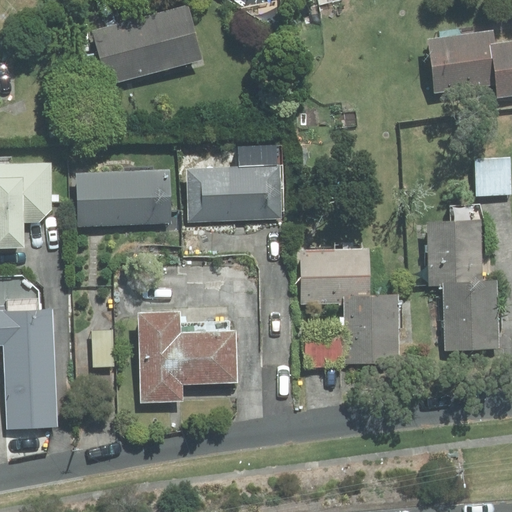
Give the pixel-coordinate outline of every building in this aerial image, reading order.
[(204,62),(189,7),(95,33),(110,87),(204,62)] [(491,100),(511,97),(511,45),(478,49),(476,34),(416,41),(423,98),(490,90),(491,100)] [(508,159),(474,160),(476,200),(510,198),(508,159)] [(42,235),(42,168),(0,168),(0,259),(20,260),(20,234),(42,235)] [(272,171),(180,174),(182,227),(274,224),(272,171)] [(165,225),(160,173),(67,177),(70,230),(165,225)] [(478,222),(431,223),(432,281),(479,280),(478,222)] [(339,371),(396,368),(391,297),(360,299),(356,252),(293,256),(297,310),(334,308),(339,371)] [(497,287),(445,288),(447,348),(499,347),(497,287)] [(0,410),(2,433),(54,429),(44,309),(0,312),(0,410)] [(227,334),(170,338),(168,316),(126,319),(132,409),(179,406),(178,389),(231,386),(227,334)]
